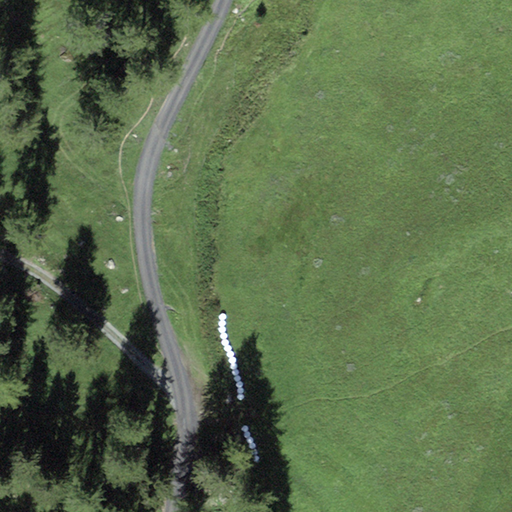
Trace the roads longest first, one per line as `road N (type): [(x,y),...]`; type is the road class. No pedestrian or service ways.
road 1 (track): [(174,389),(140,227),(145,166),(222,0)]
road 2 (track): [(0,253),(43,272),(174,389)]
road 3 (track): [(172,511),(182,451),(174,389)]
